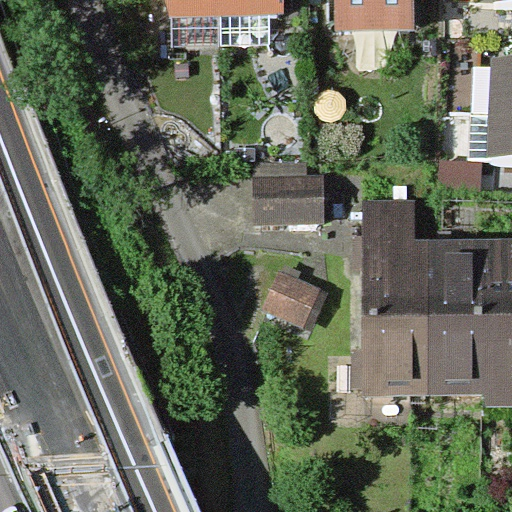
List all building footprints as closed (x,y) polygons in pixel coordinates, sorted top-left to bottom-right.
[(222,15),(221,0),(165,0),(171,16),(222,15)] [(221,0),(222,15),(269,14),(285,13),(284,0),(221,0)] [(335,0),(337,31),(414,29),(413,0),(335,0)] [(269,14),(222,15),(222,45),(270,44),(269,14)] [(172,46),(222,45),(222,15),(171,16),(172,46)] [(492,67),(490,106),(511,107),(511,58),(492,58),(492,67)] [(473,66),(470,113),(489,114),(490,106),(492,67),(473,66)] [(511,157),(511,107),(490,106),(489,114),(489,156),(511,157)] [(469,156),(489,156),(489,114),(470,113),(469,156)] [(251,164),(253,175),(306,174),(305,162),(251,164)] [(480,162),(441,163),(441,189),(481,188),(480,162)] [(306,174),(253,175),(254,224),(323,221),(322,173),(306,174)] [(415,200),(362,200),(363,394),(428,394),(427,238),(415,238),(415,200)] [(485,237),(427,238),(428,394),(486,393),(485,237)] [(511,237),(485,237),(486,393),(486,406),(511,405),(511,237)] [(328,294),(280,271),(262,309),(310,331),(328,294)]
